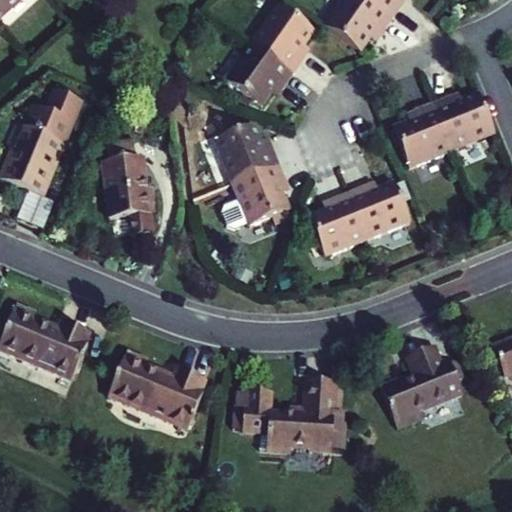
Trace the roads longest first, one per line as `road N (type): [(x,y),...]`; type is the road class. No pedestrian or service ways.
road 1 (residential): [(0,246),(189,324),(256,338),(383,317),(511,265)]
road 2 (residential): [(473,36),(342,93),(327,119),(327,166)]
